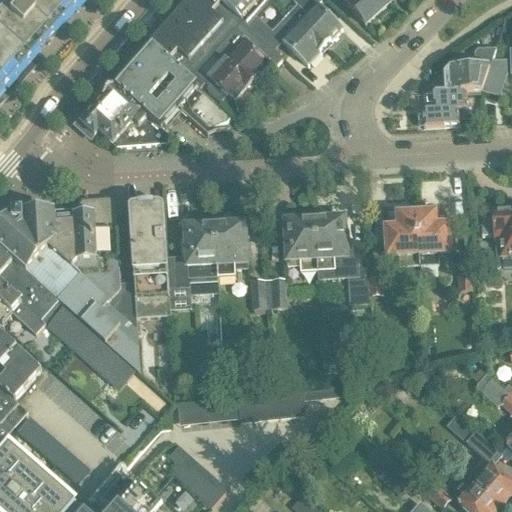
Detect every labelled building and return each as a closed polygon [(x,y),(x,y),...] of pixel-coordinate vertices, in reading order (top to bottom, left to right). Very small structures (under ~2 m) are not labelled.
[(0,0),(0,97),(12,84),(13,85),(15,82),(14,82),(35,58),(36,59),(38,57),(34,54),(44,42),(48,46),(50,44),(48,43),(69,19),(70,20),(72,18),(69,16),(78,5),(82,8),(84,6),(82,4),(86,0),(0,0)] [(190,83),(216,55),(243,26),(223,7),(215,0),(199,0),(154,51),(171,66),(190,83)] [(248,30),(257,20),(274,0),(215,0),(223,7),(243,26),(248,30)] [(291,4),(287,0),(277,0),(275,3),(284,12),(291,4)] [(290,18),(327,53),(331,48),(330,47),(342,35),(316,10),(318,8),(309,0),(300,0),(294,7),(297,9),(290,18)] [(365,29),(367,30),(398,0),(397,0),(359,0),(349,10),(365,29)] [(322,58),(327,53),(290,18),(280,28),(284,31),(276,40),(309,70),(321,57),(322,58)] [(248,30),(266,47),(275,37),(257,20),(248,30)] [(266,47),(248,30),(243,26),(216,55),(255,89),(260,84),(260,82),(269,71),(277,72),(284,63),(266,47)] [(232,121),(201,93),(190,83),(171,66),(154,51),(118,93),(162,133),(179,113),(208,139),(231,130),(230,129),(228,126),(232,121)] [(248,96),(255,89),(216,55),(190,83),(201,93),(206,87),(210,91),(209,93),(208,94),(209,95),(220,106),(222,106),(223,105),(228,100),(236,108),(247,95),(248,96)] [(468,96),(483,95),(488,80),(490,74),(493,64),(496,56),(479,57),(477,60),(477,66),(461,67),(461,73),(451,74),(447,78),(448,97),(468,96)] [(488,80),(503,85),(505,79),(508,79),(508,64),(493,64),(490,74),(488,80)] [(118,93),(117,92),(116,91),(79,132),(80,132),(81,131),(93,142),(100,135),(118,152),(169,148),(173,143),(162,133),(118,93)] [(430,114),(424,115),(425,131),(461,129),(461,124),(468,123),(468,113),(469,113),(468,96),(448,97),(429,97),(429,98),(425,98),(425,111),(430,110),(430,114)] [(137,321),(135,285),(121,286),(116,203),(85,205),(86,210),(82,214),(24,218),(23,218),(15,218),(0,235),(0,252),(51,298),(62,308),(63,308),(141,378),(139,352),(137,322),(137,321)] [(156,207),(156,206),(140,207),(140,208),(130,209),(135,285),(137,321),(137,322),(172,320),(172,313),(169,271),(165,206),(156,207)] [(511,214),(506,213),(498,216),(494,216),(494,221),(481,222),(483,239),(495,239),(495,243),(502,242),(503,259),(504,259),(505,271),(511,270),(511,214)] [(417,217),(420,270),(440,269),(440,259),(452,258),(451,229),(449,229),(449,223),(438,224),(437,216),(434,216),(427,214),(422,217),(417,217)] [(420,270),(417,217),(415,217),(408,215),(402,218),(398,218),(398,226),(388,226),(388,232),(386,233),(387,262),(400,261),(400,272),(420,270)] [(330,223),(328,220),(321,221),(319,224),(316,224),(319,275),(318,275),(319,285),(347,283),(348,310),(370,308),(369,283),(360,284),(358,251),(348,252),(347,222),(330,223)] [(284,250),(288,250),(289,270),(302,270),(302,277),(318,275),(319,275),(316,224),(314,224),(312,221),(309,221),(304,222),(302,224),(286,225),(287,240),(283,240),(284,250)] [(230,229),(231,228),(228,226),(222,226),(220,229),(217,229),(220,281),(237,279),(237,272),(249,272),(247,228),(230,229)] [(169,271),(172,313),(193,312),(191,287),(218,286),(217,281),(220,281),(217,229),(214,229),(212,227),(205,227),(203,230),(186,231),(187,246),(183,246),(184,256),(188,256),(189,270),(169,271)] [(0,252),(0,286),(23,308),(37,320),(46,328),(58,314),(63,308),(62,308),(51,298),(0,252)] [(461,295),(472,294),(471,278),(460,279),(461,295)] [(289,312),(287,282),(269,283),(271,313),(289,312)] [(269,283),(251,284),(254,314),(271,313),(269,283)] [(371,299),(383,298),(383,283),(371,283),(371,299)] [(0,325),(4,329),(13,319),(27,330),(29,328),(40,337),(47,329),(46,328),(37,320),(23,308),(0,286),(0,325)] [(65,310),(51,326),(60,334),(74,318),(65,310)] [(74,318),(60,334),(69,342),(83,327),(74,318)] [(92,335),(83,327),(69,342),(78,350),(92,335)] [(101,343),(92,335),(78,350),(87,358),(101,343)] [(0,390),(8,398),(16,405),(43,375),(0,336),(0,390)] [(110,351),(101,343),(87,358),(96,366),(110,351)] [(119,359),(110,351),(96,366),(105,375),(119,359)] [(419,386),(437,401),(445,391),(427,376),(419,386)] [(502,407),(509,399),(487,379),(479,387),(477,393),(498,411),(502,407)] [(0,447),(10,436),(28,415),(16,405),(8,398),(0,390),(0,447)] [(291,396),(294,421),(307,420),(305,395),(291,396)] [(294,421),(291,396),(278,398),(281,423),(294,421)] [(265,399),(268,424),(281,423),(278,398),(265,399)] [(268,424),(265,399),(252,401),(254,415),(255,426),(268,424)] [(511,416),(511,401),(509,399),(502,407),(511,416)] [(242,427),(255,426),(254,415),(252,401),(239,402),(242,427)] [(508,511),(511,507),(511,503),(511,501),(511,500),(511,484),(495,469),(503,460),(502,458),(477,437),(468,447),(485,463),(468,482),(476,489),(502,511),(504,510),(508,511)] [(511,447),(509,450),(502,458),(503,460),(509,465),(511,460),(511,447)] [(180,470),(189,458),(180,450),(170,461),(180,470)] [(0,511),(74,511),(12,457),(0,470),(0,511)] [(183,486),(199,467),(189,458),(180,470),(173,477),(183,486)] [(199,467),(183,486),(193,495),(209,476),(199,467)] [(399,500),(404,493),(409,488),(385,468),(375,479),(399,500)] [(160,511),(119,475),(118,475),(84,511),(160,511)] [(203,503),(219,484),(209,476),(193,495),(203,503)] [(219,484),(203,503),(213,511),(229,493),(219,484)] [(443,511),(444,511),(453,503),(433,486),(424,496),(443,511)] [(502,511),(476,489),(459,509),(462,511),(502,511)] [(302,500),(292,511),(293,511),(311,511),(314,510),(302,500)]
